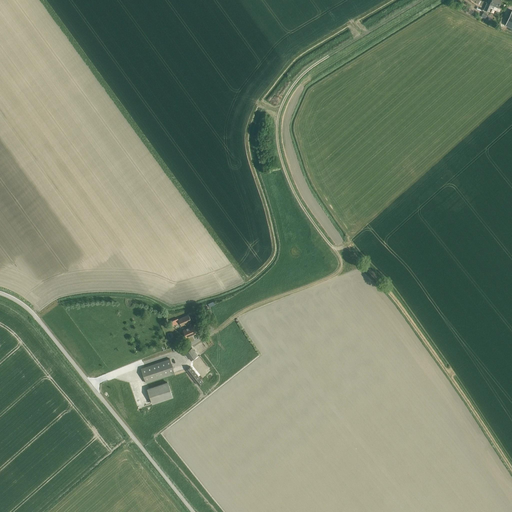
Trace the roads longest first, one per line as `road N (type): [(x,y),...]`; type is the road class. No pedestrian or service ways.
road 1 (track): [(421,0),(305,71),(280,105),(276,134),(287,178),(341,268),(242,310),(214,332)]
road 2 (unclassified): [(192,511),(33,314),(0,293)]
road 3 (track): [(335,250),(372,275),(511,471)]
